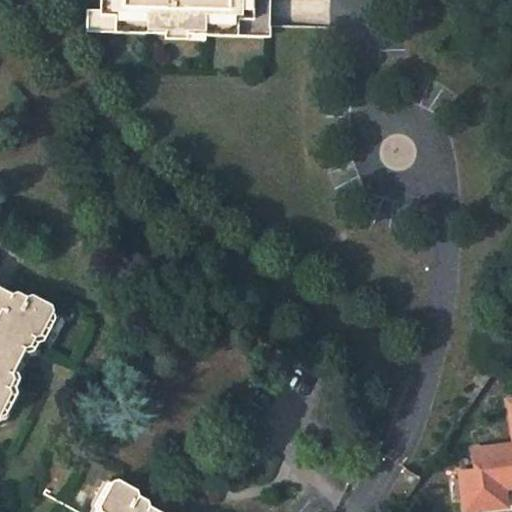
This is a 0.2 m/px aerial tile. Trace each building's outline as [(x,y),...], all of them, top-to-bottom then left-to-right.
[(97,0),(98,11),(97,16),(114,16),(113,24),(142,25),(142,33),(163,34),(164,26),(184,27),(184,35),(205,36),(205,28),(234,29),(235,21),(251,21),(251,19),(267,19),(267,0),(97,0)] [(97,16),(98,11),(84,11),(83,31),(142,33),(142,25),(113,24),(114,16),(97,16)] [(234,29),(205,28),(205,36),(266,39),(267,19),(251,19),(251,21),(235,21),(234,29)] [(0,415),(1,415),(13,392),(12,387),(16,376),(15,372),(28,347),(33,345),(37,336),(42,335),(55,311),(54,303),(34,294),(30,296),(19,290),(14,293),(0,285),(0,415)] [(506,486),(511,485),(511,402),(510,403),(511,416),(511,446),(478,451),(480,467),(457,470),(462,511),(481,511),(509,508),(506,486)] [(165,511),(152,505),(150,500),(140,494),(139,489),(122,479),(115,480),(101,505),(103,510),(101,511),(165,511)]
